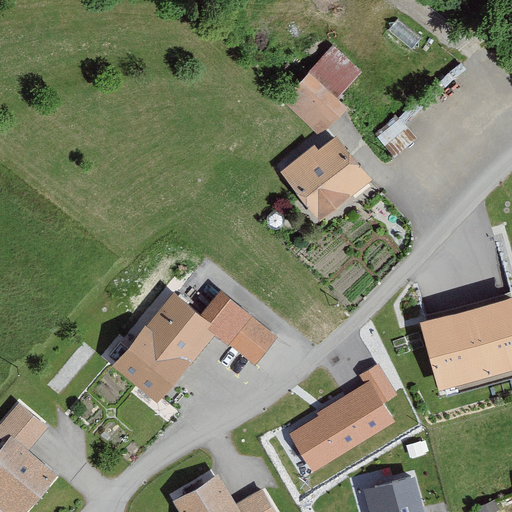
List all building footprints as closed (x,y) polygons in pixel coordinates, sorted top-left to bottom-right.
[(288,97),(320,124),(340,100),(308,73),(288,97)] [(281,172),(321,221),(372,181),(336,136),(319,150),(315,145),(281,172)] [(217,337),(256,368),(280,337),(222,291),(203,315),(222,330),(217,337)] [(174,297),(114,365),(158,404),(217,337),(222,330),(203,315),(174,297)] [(511,297),(421,324),(441,393),(511,372),(511,297)] [(359,375),(365,385),(370,381),(384,404),(399,395),(380,363),(359,375)] [(319,418),(291,435),(312,469),(393,420),(384,404),(370,381),(365,385),(316,414),(319,418)] [(0,490),(23,511),(55,477),(26,449),(46,428),(24,408),(5,429),(15,438),(0,454),(0,490)] [(172,498),(179,511),(275,511),(264,490),(232,506),(216,476),(172,498)] [(423,511),(416,479),(365,492),(369,511),(423,511)]
